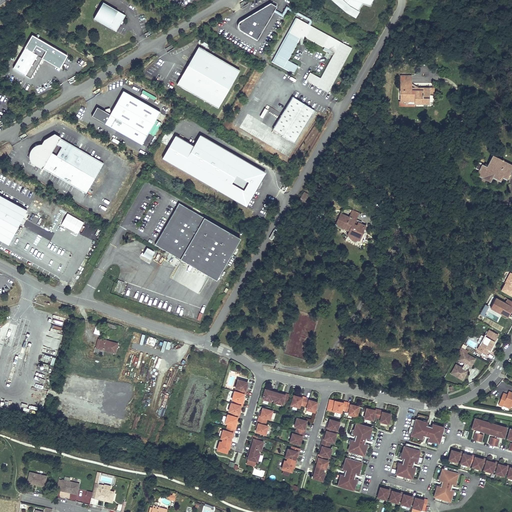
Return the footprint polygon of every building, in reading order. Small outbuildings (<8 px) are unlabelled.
[(336,0),(347,10),(356,15),(360,8),(356,6),(358,2),(370,5),(372,0),(336,0)] [(103,2),(94,18),(116,31),(126,15),(103,2)] [(276,7),(270,3),(253,13),(255,16),(248,17),(241,21),(240,21),(239,22),(238,23),(238,24),(238,26),(238,27),(239,29),(240,30),(257,40),(276,7)] [(350,48),(296,19),(273,61),(294,73),(298,66),(287,60),(301,35),(324,47),(323,50),(333,55),(320,78),(309,73),(306,79),(327,91),(350,48)] [(67,55),(32,35),(13,68),(25,75),(37,55),(38,53),(61,66),(67,55)] [(198,46),(177,84),(218,108),(240,70),(198,46)] [(38,53),(37,55),(60,68),(61,66),(38,53)] [(401,85),(411,85),(411,76),(401,76),(401,85)] [(160,112),(123,91),(110,114),(97,107),(92,116),(142,145),(160,112)] [(314,110),(292,97),(272,128),(294,142),(314,110)] [(48,139),(44,146),(41,145),(34,157),(39,161),(37,165),(86,193),(103,163),(54,135),(48,139)] [(161,161),(248,204),(266,170),(198,136),(194,145),(174,135),(161,161)] [(39,161),(34,157),(41,145),(39,145),(38,145),(36,146),(35,146),(33,148),(32,149),(31,151),(30,153),(30,155),(30,157),(30,159),(31,161),(31,162),(37,165),(39,161)] [(505,153),(496,149),(493,156),(490,162),(493,164),(490,169),(487,168),(483,165),(484,164),(479,162),(475,169),(479,171),(478,174),(490,181),(492,177),(500,180),(502,177),(506,179),(511,166),(511,155),(506,152),(505,153)] [(300,199),(305,201),(308,194),(303,191),(300,199)] [(27,209),(0,194),(0,239),(8,244),(27,209)] [(239,242),(178,205),(153,246),(191,269),(196,261),(212,270),(207,278),(215,283),(239,242)] [(352,210),(349,217),(356,220),(359,213),(352,210)] [(357,225),(353,224),(355,220),(349,217),(340,213),(335,225),(350,230),(349,232),(347,235),(359,241),(366,226),(358,222),(357,225)] [(66,214),(61,226),(78,234),(84,221),(66,214)] [(148,264),(155,252),(146,246),(139,258),(148,264)] [(212,270),(196,261),(191,269),(207,278),(212,270)] [(501,290),(511,296),(511,295),(511,273),(510,273),(505,283),(501,290)] [(490,308),(508,317),(511,310),(511,301),(508,299),(505,304),(496,298),(490,308)] [(94,334),(101,335),(102,326),(95,326),(94,334)] [(498,335),(489,330),(481,345),(480,345),(477,349),(486,354),(488,350),(489,350),(493,345),(491,344),(493,341),(494,342),(498,335)] [(117,344),(101,339),(98,349),(115,353),(117,344)] [(475,359),(463,352),(458,360),(465,364),(462,368),(456,365),(451,373),(463,380),(467,371),(465,370),(466,368),(468,368),(469,366),(471,367),(475,359)] [(247,383),(238,380),(235,388),(238,389),(238,393),(244,395),(245,395),(247,389),(246,389),(247,383)] [(277,393),(265,390),(262,399),(271,402),(271,399),(275,400),(277,393)] [(238,393),(234,392),(232,400),(235,401),(234,404),(241,406),(242,407),(244,401),(242,401),(244,395),(238,393)] [(511,406),(511,392),(511,393),(507,395),(503,393),(498,405),(502,406),(504,403),(511,406)] [(283,395),(277,393),(275,400),(274,402),(282,405),(283,402),(287,403),(288,399),(289,395),(283,394),(283,395)] [(300,398),(294,396),(292,400),(291,405),(299,408),(300,405),(304,406),(306,398),(300,396),(300,398)] [(311,400),(306,398),(304,406),(307,407),(306,410),(315,412),(317,403),(311,401),(311,400)] [(335,401),(330,400),(327,410),(333,411),(335,401)] [(341,403),(335,401),(333,411),(341,413),(342,410),(345,411),(347,403),(342,401),(341,403)] [(234,404),(231,403),(229,412),(232,412),(231,416),(237,418),(238,418),(240,413),(239,412),(241,406),(234,404)] [(353,404),(347,403),(345,411),(349,412),(348,415),(357,417),(359,407),(353,405),(353,404)] [(272,411),(263,408),(261,415),(260,414),(258,420),(266,422),(267,419),(270,419),(272,411)] [(373,410),(367,409),(364,418),(373,420),(374,417),(377,418),(379,410),(373,409),(373,410)] [(385,412),(379,410),(377,418),(381,419),(380,422),(388,424),(391,414),(384,413),(385,412)] [(231,416),(228,415),(225,423),(228,424),(227,428),(235,430),(237,424),(235,424),(237,418),(231,416)] [(307,421),(297,418),(295,427),(298,428),(297,431),(304,433),(306,428),(305,427),(307,421)] [(416,420),(412,419),(408,433),(412,434),(411,435),(423,439),(424,436),(428,437),(428,440),(439,443),(439,442),(443,444),(447,430),(443,429),(443,428),(432,424),(431,427),(427,426),(427,423),(416,420)] [(507,428),(475,419),(472,428),(504,438),(507,428)] [(266,422),(258,420),(256,425),(258,426),(256,432),(259,433),(265,435),(268,427),(265,426),(266,422)] [(326,431),(327,431),(333,433),(334,430),(337,431),(339,422),(330,420),(328,426),(327,426),(325,431),(326,431)] [(372,428),(356,424),(353,435),(356,436),(355,441),(352,440),(348,451),(349,451),(348,455),(347,459),(346,458),(343,470),(346,471),(345,475),(341,474),(338,486),(354,490),(357,479),(354,478),(356,473),(358,474),(362,463),(361,463),(363,455),(364,455),(367,444),(364,443),(366,439),(369,440),(372,428)] [(235,430),(227,428),(226,431),(223,431),(221,439),(223,439),(230,441),(232,435),(233,436),(235,430)] [(304,433),(297,431),(295,435),(292,434),(290,442),(293,443),(300,445),(301,439),(303,439),(304,433)] [(327,431),(326,431),(325,437),(324,437),(322,443),(330,445),(331,441),(334,442),(336,434),(333,433),(327,431)] [(483,435),(475,433),(473,440),(477,441),(481,442),(483,435)] [(258,437),(254,435),(252,441),(253,441),(251,448),(259,450),(261,450),(263,442),(260,441),(261,438),(258,437)] [(499,439),(491,437),(489,444),(493,445),(496,446),(499,439)] [(230,441),(223,439),(222,442),(220,442),(217,450),(227,453),(228,450),(230,441)] [(330,445),(322,443),(320,448),(322,449),(320,455),(326,457),(329,458),(332,449),(329,448),(330,445)] [(420,447),(406,443),(405,447),(404,447),(401,458),(404,459),(402,463),(400,463),(396,474),(397,474),(396,478),(410,482),(411,478),(412,479),(415,467),(412,466),(414,462),(417,463),(420,451),(419,451),(420,447)] [(300,449),(292,446),(291,450),(288,449),(286,457),(288,458),(295,460),(297,454),(298,454),(300,449)] [(248,459),(257,462),(260,454),(258,453),(259,450),(251,448),(249,456),(248,459)] [(458,452),(452,451),(449,460),(457,462),(458,459),(461,460),(463,454),(464,454),(464,453),(458,451),(458,452)] [(320,455),(318,454),(317,460),(318,460),(316,467),(324,469),(326,469),(328,461),(325,460),(326,457),(320,455)] [(464,454),(463,454),(461,460),(461,463),(469,466),(470,463),(473,464),(475,457),(476,456),(470,454),(469,456),(464,454)] [(475,457),(473,464),(472,467),(480,469),(481,466),(485,467),(487,461),(487,460),(482,458),(481,459),(475,457)] [(295,460),(288,458),(287,461),(285,461),(282,469),(292,472),(293,469),(295,460)] [(487,461),(485,467),(484,470),(492,473),(493,470),(496,471),(498,464),(499,463),(493,461),(493,463),(487,461)] [(498,464),(496,471),(495,474),(504,476),(505,473),(508,474),(510,468),(511,466),(505,465),(504,466),(498,464)] [(458,470),(444,466),(443,470),(442,469),(439,481),(442,481),(440,486),(438,485),(434,497),(435,497),(434,501),(448,505),(449,501),(450,501),(453,490),(451,489),(452,485),(455,485),(458,475),(458,474),(457,474),(458,470)] [(324,469),(316,467),(314,475),(313,478),(322,481),(325,473),(323,472),(324,469)] [(30,472),(27,483),(44,487),(47,476),(30,472)] [(79,484),(62,480),(60,490),(77,494),(79,484)] [(91,498),(95,498),(112,502),(114,492),(110,491),(104,489),(100,489),(101,484),(95,483),(91,498)] [(387,490),(380,488),(378,497),(386,500),(387,497),(390,498),(392,491),(393,490),(387,488),(387,490)] [(392,491),(390,498),(389,501),(398,503),(398,500),(402,501),(404,495),(404,493),(399,492),(398,493),(392,491)] [(404,495),(402,501),(401,504),(409,507),(410,504),(414,505),(416,498),(416,497),(411,495),(410,497),(404,495)] [(422,500),(416,498),(414,505),(413,508),(421,510),(422,507),(425,508),(426,508),(428,500),(422,499),(422,500)]
